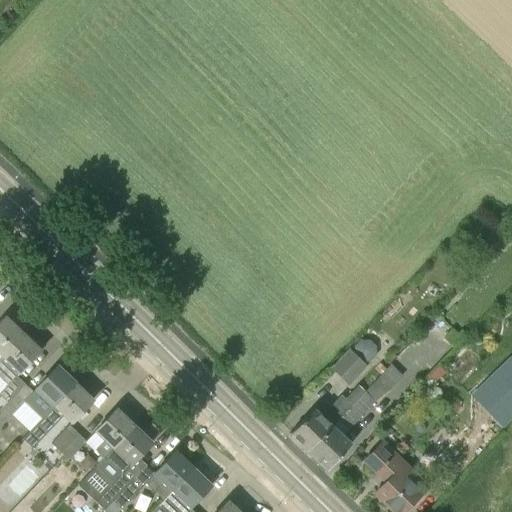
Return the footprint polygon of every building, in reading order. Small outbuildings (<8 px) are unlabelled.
[(0,358),(23,335),(5,317),(0,322),(0,358)] [(454,347),(462,337),(452,328),(444,337),(454,347)] [(0,408),(24,384),(15,376),(40,351),(23,335),(0,358),(0,408)] [(349,385),(367,366),(349,349),(331,368),(349,385)] [(511,358),(511,357),(471,396),(502,428),(511,418),(511,358)] [(379,374),(384,369),(379,363),(374,369),(379,374)] [(351,405),(306,452),(326,471),(351,443),(344,436),(402,375),(390,365),(365,391),(351,405)] [(0,408),(0,425),(11,415),(15,411),(23,402),(42,419),(45,416),(76,384),(58,367),(35,390),(32,392),(24,384),(0,408)] [(42,419),(33,428),(43,437),(63,417),(70,424),(92,400),(76,384),(45,416),(42,419)] [(365,391),(362,388),(358,384),(344,398),(351,405),(365,391)] [(306,452),(351,405),(344,398),(340,394),(321,414),(315,409),(287,435),(306,452)] [(87,440),(85,442),(94,451),(103,459),(134,427),(116,409),(93,433),(87,440)] [(62,432),(50,444),(60,453),(77,434),(68,426),(62,432)] [(103,459),(95,467),(112,484),(120,475),(136,458),(151,443),(134,427),(103,459)] [(77,434),(60,453),(68,460),(85,442),(77,434)] [(393,511),(400,511),(427,485),(384,441),(363,461),(383,480),(372,493),(393,511)] [(175,452),(153,474),(171,491),(193,469),(175,452)] [(163,500),(151,511),(185,511),(188,510),(189,508),(211,486),(193,469),(171,491),(163,500)] [(103,494),(95,502),(104,510),(112,501),(129,483),(120,475),(112,484),(103,494)] [(129,483),(112,501),(121,509),(137,491),(129,483)] [(245,485),(235,496),(247,507),(257,497),(245,485)] [(238,511),(228,502),(217,511),(238,511)]
